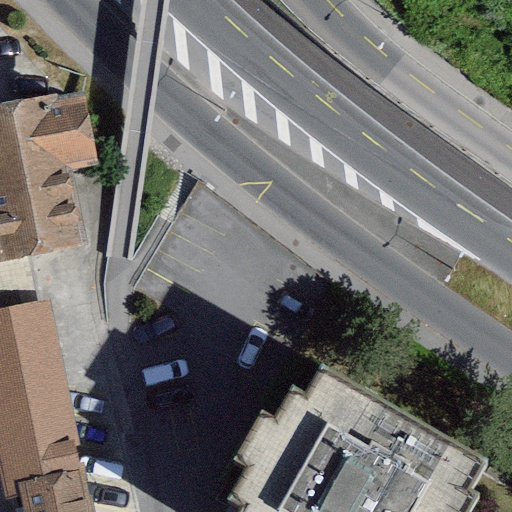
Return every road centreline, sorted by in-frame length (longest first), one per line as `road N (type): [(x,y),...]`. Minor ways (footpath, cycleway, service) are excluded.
road 1 (secondary): [(68,0),(326,227),(511,357)]
road 2 (secondary): [(511,260),(298,99),(186,0)]
road 3 (residential): [(511,164),(308,0)]
